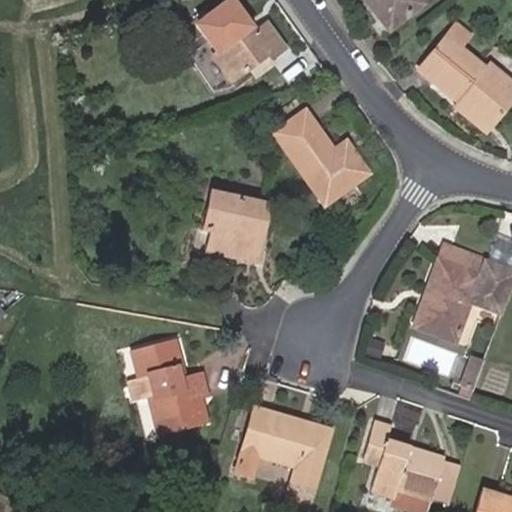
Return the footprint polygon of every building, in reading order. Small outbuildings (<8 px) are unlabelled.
[(221,49),(240,74),(284,43),(264,17),(253,25),(235,0),(223,0),(199,18),(221,49)] [(377,0),(393,22),(423,0),(377,0)] [(423,63),(465,97),(471,90),(499,114),(511,98),(511,73),(492,57),(487,63),(462,42),(474,28),(461,17),(423,63)] [(234,79),(240,74),(221,49),(216,52),(234,79)] [(471,90),(465,97),(463,99),(492,122),(499,114),(471,90)] [(339,150),(333,143),(305,106),(273,127),(325,197),(370,166),(352,141),(339,150)] [(346,133),(333,143),(339,150),(352,141),(346,133)] [(270,201),(213,185),(207,206),(215,208),(210,227),(213,228),(209,242),(245,251),(252,227),(261,229),(266,215),(270,201)] [(255,254),(261,229),(252,227),(245,251),(255,254)] [(448,257),(453,243),(444,239),(439,253),(448,257)] [(438,282),(422,325),(458,339),(488,265),(499,269),(501,263),(491,259),(492,256),(453,243),(448,257),(439,253),(431,279),(438,282)] [(414,322),(422,325),(438,282),(431,279),(414,322)] [(176,340),(166,342),(168,352),(178,350),(176,340)] [(159,429),(209,418),(203,393),(209,392),(202,362),(182,367),(178,350),(168,352),(166,342),(133,349),(139,375),(127,377),(132,399),(151,395),(159,429)] [(261,452),(296,463),(285,498),(307,505),(332,428),(256,403),(235,468),(254,474),(261,452)] [(392,419),(378,415),(367,449),(380,454),(371,480),(394,487),(397,479),(432,491),(433,490),(444,455),(444,453),(388,435),(392,419)] [(449,495),(460,460),(444,455),(433,490),(449,495)] [(511,511),(511,490),(484,481),(474,511),(511,511)]
